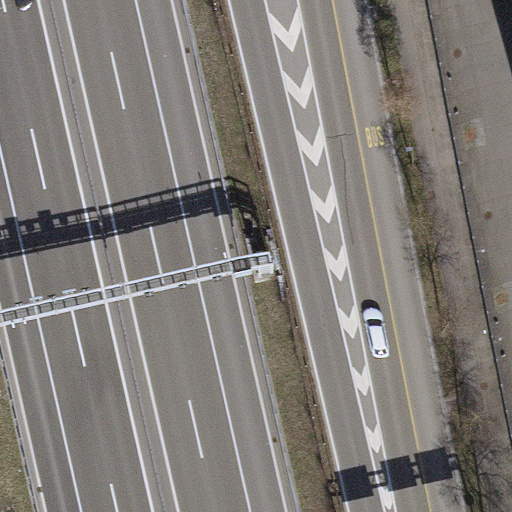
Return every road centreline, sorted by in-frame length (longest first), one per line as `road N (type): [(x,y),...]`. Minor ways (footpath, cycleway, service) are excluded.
road 1 (motorway): [(392,511),(248,0)]
road 2 (motorway): [(233,511),(119,0)]
road 3 (primary): [(396,511),(335,0)]
road 4 (motorway): [(0,59),(101,511)]
